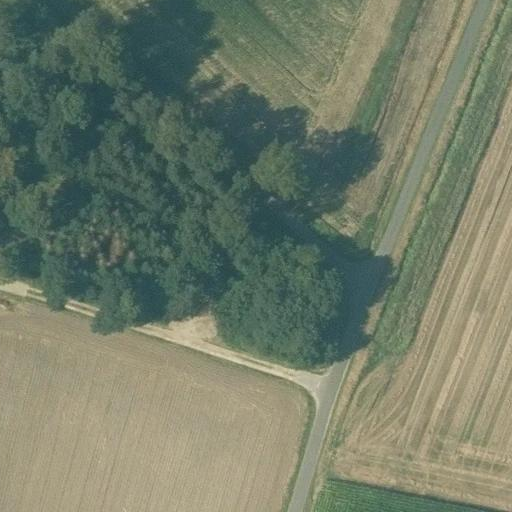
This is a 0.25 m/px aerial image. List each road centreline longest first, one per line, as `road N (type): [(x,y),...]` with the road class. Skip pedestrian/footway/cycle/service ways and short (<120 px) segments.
road 1 (unclassified): [(368,293),(56,0)]
road 2 (unclassified): [(486,0),(368,293)]
road 3 (unclassified): [(368,293),(297,511)]
